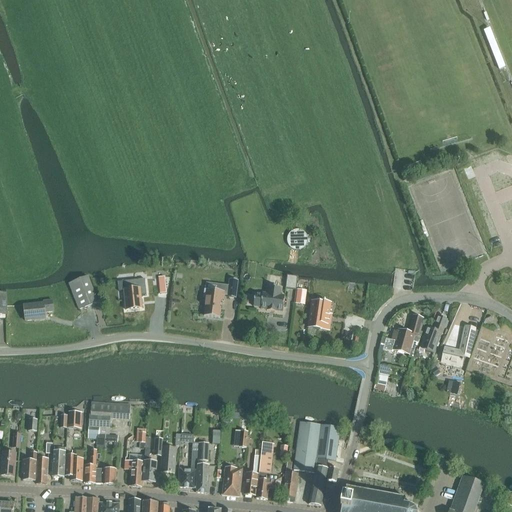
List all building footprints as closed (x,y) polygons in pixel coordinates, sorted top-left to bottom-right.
[(488,24),(503,66),(509,64),(494,22),(488,24)] [(298,278),(287,276),(285,290),(296,291),(298,278)] [(69,284),(79,311),(98,303),(88,277),(69,284)] [(124,282),(117,283),(118,292),(124,291),(126,311),(142,309),(141,296),(147,295),(145,280),(124,282)] [(220,292),(204,290),(203,298),(206,301),(204,317),(220,319),(221,310),(220,309),(221,303),(223,301),(224,301),(224,296),(227,296),(227,298),(236,299),(238,281),(229,280),(228,288),(221,287),(220,292)] [(281,289),(268,287),(267,294),(263,294),(263,295),(255,294),(253,307),(261,308),(261,310),(267,310),(267,311),(277,313),(277,312),(283,313),(285,297),(280,296),(281,289)] [(306,291),(298,290),(296,304),(301,305),(301,303),(305,303),(306,291)] [(45,318),(45,313),(54,312),(52,301),(43,302),(43,303),(24,305),(26,322),(34,321),(33,319),(45,318)] [(311,303),(307,328),(324,330),(325,324),(328,325),(331,304),(317,302),(317,303),(311,303)] [(393,351),(409,355),(409,357),(412,358),(416,346),(417,347),(425,323),(422,322),(423,320),(412,317),(408,333),(399,331),(399,332),(394,331),(392,341),(382,338),(379,349),(383,350),(392,352),(393,351)] [(420,350),(433,355),(446,321),(439,318),(434,331),(428,329),(420,350)] [(444,349),(441,364),(462,368),(464,357),(469,358),(472,342),(475,343),(477,337),(474,336),(475,330),(465,328),(460,352),(444,349)] [(378,385),(387,387),(391,371),(382,369),(378,385)] [(451,394),(458,395),(461,384),(453,382),(451,394)] [(89,428),(99,428),(110,429),(110,418),(129,419),(130,405),(114,404),(91,403),(91,415),(90,415),(89,428)] [(68,430),(81,430),(82,414),(69,413),(68,430)] [(29,432),(37,433),(37,421),(29,421),(29,432)] [(294,471),(315,474),(321,426),(300,423),(294,471)] [(320,507),(321,507),(325,488),(324,484),(327,470),(327,468),(328,462),(332,462),(335,462),(340,429),(321,426),(315,468),(316,469),(315,474),(309,505),(320,507)] [(99,428),(89,428),(89,433),(88,439),(97,440),(97,433),(99,434),(99,428)] [(109,436),(110,429),(99,428),(99,434),(97,433),(97,440),(97,448),(105,449),(105,443),(118,444),(119,437),(109,436)] [(185,430),(185,438),(195,437),(195,429),(185,430)] [(239,448),(247,449),(248,433),(241,432),(239,448)] [(138,444),(145,444),(146,434),(139,433),(138,444)] [(144,463),(143,483),(155,484),(157,463),(147,463),(147,459),(149,459),(151,438),(147,438),(145,450),(144,462),(144,463)] [(154,457),(161,458),(163,440),(156,440),(154,457)] [(283,440),(283,452),(291,452),(291,440),(283,440)] [(198,462),(208,463),(209,445),(192,444),(192,456),(198,456),(198,462)] [(271,477),(274,445),(262,444),(261,451),(257,497),(256,497),(256,500),(267,501),(269,490),(280,491),(282,479),(271,477)] [(161,473),(175,475),(177,449),(163,448),(161,473)] [(96,470),(97,451),(91,451),(91,458),(90,467),(85,466),(84,485),(95,485),(96,470)] [(255,457),(253,475),(247,474),(244,496),(256,497),(257,497),(261,451),(253,451),(252,457),(255,457)] [(52,478),(64,479),(66,453),(54,452),(54,460),(53,460),(52,478)] [(65,473),(65,478),(71,478),(71,483),(82,483),(83,460),(84,453),(77,453),(77,457),(72,457),(66,456),(65,473)] [(23,481),(35,482),(37,454),(31,454),(30,462),(23,462),(22,474),(24,474),(23,481)] [(1,477),(14,478),(16,457),(3,456),(1,477)] [(178,488),(195,490),(197,462),(198,462),(198,456),(192,456),(191,470),(179,469),(178,488)] [(36,485),(47,486),(49,460),(43,460),(43,457),(38,457),(36,485)] [(130,488),(142,489),(142,483),(143,483),(144,463),(125,462),(125,471),(131,471),(130,488)] [(282,503),(294,504),(298,475),(291,474),(292,463),(287,462),(286,473),(282,503)] [(196,494),(208,495),(209,466),(197,466),(196,494)] [(222,497),(240,498),(242,470),(225,468),(222,497)] [(339,470),(330,469),(327,482),(336,484),(339,470)] [(95,485),(115,486),(116,470),(104,470),(96,470),(95,485)] [(472,480),(463,477),(451,511),(450,511),(474,511),(484,486),(484,485),(477,482),(472,480)] [(346,488),(344,501),(343,500),(340,511),(342,511),(341,511),(416,511),(416,510),(417,509),(416,508),(415,509),(411,507),(412,505),(410,505),(409,506),(405,505),(406,499),(396,497),(397,495),(395,495),(395,497),(387,495),(387,494),(386,493),(385,495),(378,494),(378,492),(376,492),(376,493),(368,492),(368,490),(366,490),(366,492),(358,490),(358,489),(357,488),(357,490),(346,488)] [(98,511),(99,500),(76,499),(74,511),(98,511)] [(140,511),(141,502),(129,501),(128,511),(140,511)] [(157,511),(158,504),(143,502),(142,511),(157,511)]
